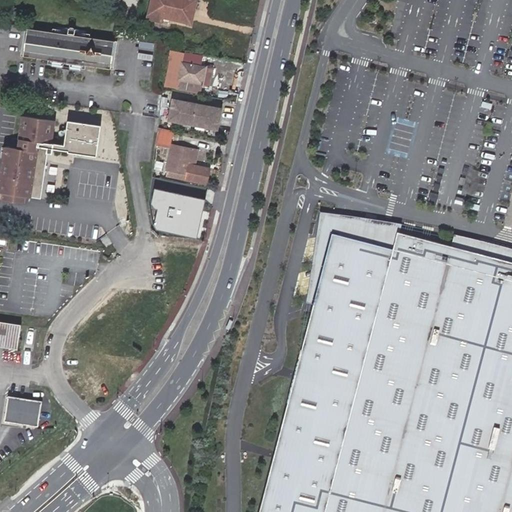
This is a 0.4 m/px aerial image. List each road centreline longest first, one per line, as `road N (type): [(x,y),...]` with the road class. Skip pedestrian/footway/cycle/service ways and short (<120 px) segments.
road 1 (secondary): [(122,449),(180,379),(217,307),(294,0)]
road 2 (secondary): [(278,0),(201,290),(161,366),(105,434)]
road 3 (unclassified): [(139,113),(133,155),(145,233),(76,311),(54,357),(66,397),(105,434)]
road 4 (unknown): [(14,45),(19,85),(139,113),(140,47)]
